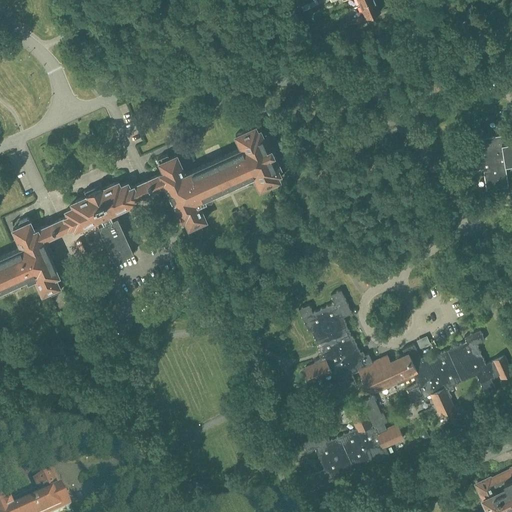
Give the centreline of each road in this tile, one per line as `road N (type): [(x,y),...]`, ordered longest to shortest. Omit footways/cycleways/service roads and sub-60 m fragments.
road 1 (unknown): [(23,137),(75,268),(90,278),(128,270),(156,252),(161,221),(112,96)]
road 2 (unclassified): [(400,121),(367,90),(323,78),(133,88),(70,115)]
road 3 (unclassified): [(400,121),(431,96),(408,36),(484,0)]
road 4 (unclassified): [(511,272),(400,121)]
road 5 (unknown): [(0,474),(19,466),(87,466),(152,449)]
road 6 (unclassified): [(0,13),(48,61),(70,115)]
